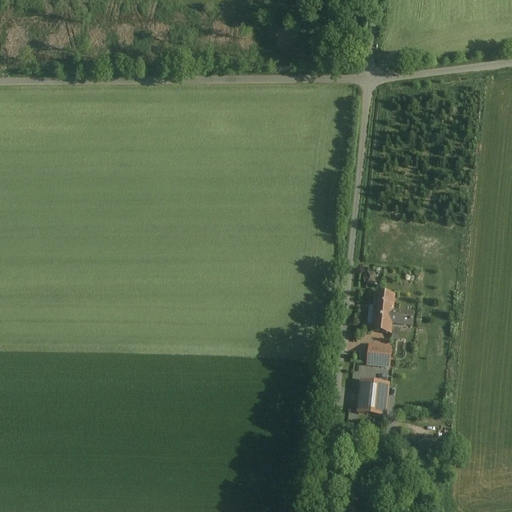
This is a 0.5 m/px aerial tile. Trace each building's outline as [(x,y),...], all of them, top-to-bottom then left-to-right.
[(379,283),(375,271),(364,275),(368,287),(379,283)] [(394,298),(376,296),(372,331),(390,333),(391,325),(412,327),(414,315),(393,312),(394,298)] [(390,349),(370,347),(368,366),(388,368),(390,349)] [(385,386),(362,384),(359,414),(358,414),(358,415),(359,415),(382,418),(383,418),(386,386),(385,386)] [(407,451),(418,451),(418,440),(407,440),(407,451)] [(419,453),(437,455),(438,443),(420,442),(419,453)]
